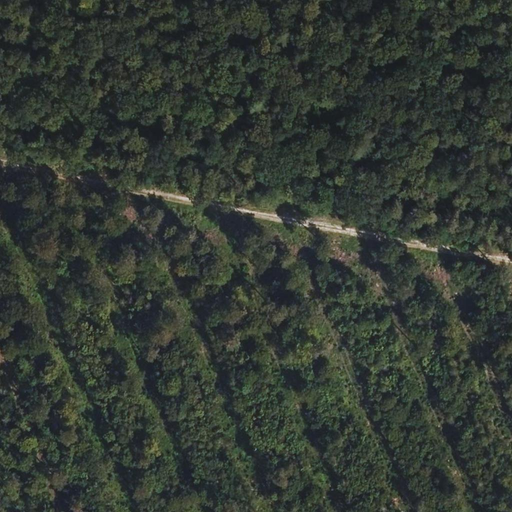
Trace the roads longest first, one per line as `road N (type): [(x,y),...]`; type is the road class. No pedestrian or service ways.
road 1 (track): [(0,164),(511,259)]
road 2 (track): [(0,365),(61,511)]
